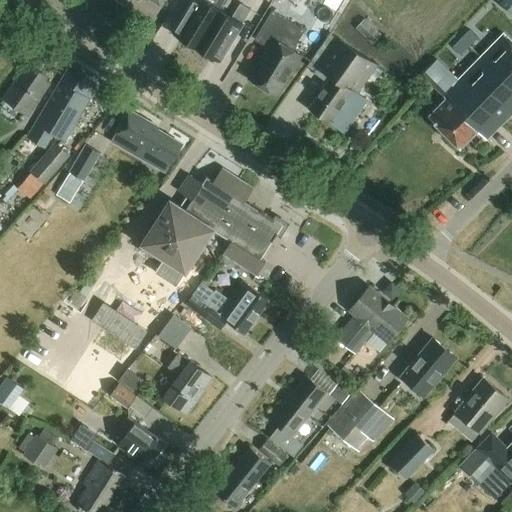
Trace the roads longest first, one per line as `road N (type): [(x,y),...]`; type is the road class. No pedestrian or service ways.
road 1 (tertiary): [(372,229),(11,0)]
road 2 (unclassified): [(150,511),(372,229)]
road 3 (residential): [(423,264),(511,170)]
